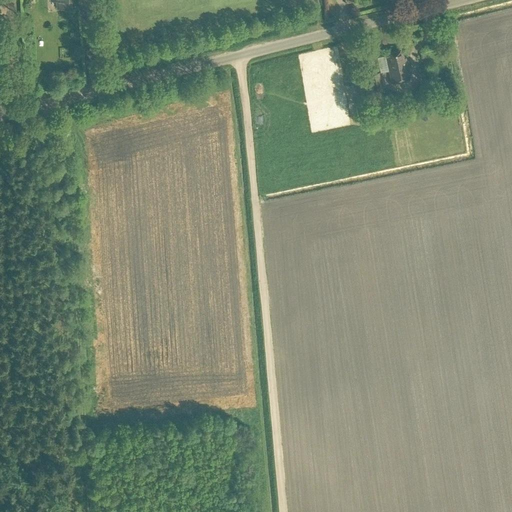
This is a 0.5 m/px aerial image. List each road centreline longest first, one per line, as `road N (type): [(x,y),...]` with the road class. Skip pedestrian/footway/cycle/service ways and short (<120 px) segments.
road 1 (tertiary): [(0,115),(462,0)]
road 2 (track): [(240,55),(281,511)]
road 3 (track): [(63,100),(87,511)]
